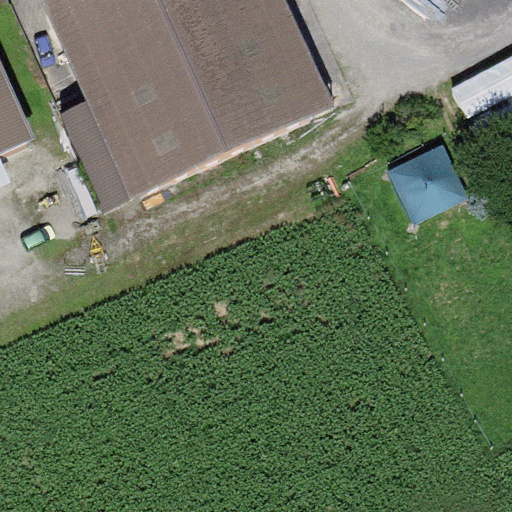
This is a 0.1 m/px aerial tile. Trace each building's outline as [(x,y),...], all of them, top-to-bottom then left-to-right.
[(262,0),(79,0),(31,22),(117,212),(318,122),(262,0)] [(511,65),(459,88),(470,113),(511,95),(511,65)] [(0,115),(0,156),(15,150),(0,115)] [(451,143),(394,170),(420,226),(477,200),(451,143)] [(0,191),(21,182),(9,156),(0,159),(0,191)]
